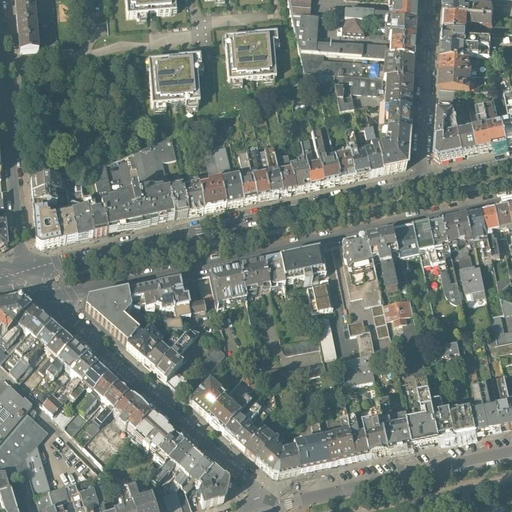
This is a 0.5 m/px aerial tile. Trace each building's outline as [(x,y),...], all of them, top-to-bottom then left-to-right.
[(17,22),(19,53),(37,52),(33,0),(14,0),(16,10),(17,22)] [(175,0),(127,0),(130,20),(177,14),(175,0)] [(288,0),(292,20),(310,21),(310,0),(333,0),(333,3),(346,3),(346,0),(288,0)] [(446,0),(445,15),(445,18),(493,22),(494,12),(470,11),(470,0),(446,0)] [(72,18),(71,1),(59,1),(60,18),(72,18)] [(351,16),(346,16),(345,23),(365,24),(378,25),(415,27),(415,24),(416,7),(396,5),(393,5),(392,17),(373,17),(370,14),(353,13),(351,16)] [(315,9),(314,21),(318,22),(345,23),(346,16),(346,11),(315,9)] [(445,22),(444,34),(474,36),(475,30),(493,31),(493,22),(445,18),(445,22)] [(384,61),(412,62),(413,49),(414,41),(390,40),(389,49),(317,45),(318,22),(314,21),(310,21),(292,20),(300,56),(324,57),(384,61)] [(365,24),(345,23),(344,37),(364,38),(365,24)] [(415,27),(378,25),(378,33),(390,34),(390,40),(414,41),(415,29),(415,27)] [(271,34),(225,38),(229,82),(275,78),(271,34)] [(443,45),(443,49),(491,52),(491,45),(478,44),(478,36),(474,36),(444,34),(443,45)] [(442,63),(465,64),(465,59),(496,61),(496,52),(491,52),(443,49),(443,51),(442,63)] [(324,57),(300,56),(304,77),(382,82),(383,82),(383,78),(378,78),(379,68),(323,65),(324,57)] [(197,59),(148,63),(152,110),(201,106),(197,59)] [(383,82),(386,83),(410,84),(412,65),(412,62),(384,61),(383,78),(383,82)] [(441,78),(471,79),(472,74),(478,75),(479,65),(465,64),(442,63),(441,72),(441,78)] [(382,82),(304,77),(307,91),(333,86),(336,101),(342,100),(342,97),(376,98),(377,92),(381,92),(382,82)] [(441,83),(440,93),(453,93),(470,95),(471,79),(441,78),(441,83)] [(386,83),(385,112),(409,113),(410,98),(410,84),(386,83)] [(440,93),(439,106),(452,107),(453,93),(440,93)] [(353,112),(354,112),(352,99),(343,102),(342,100),(336,101),(340,115),(353,112)] [(511,101),(505,104),(508,118),(511,127),(503,128),(508,149),(511,147),(511,101)] [(364,132),(368,132),(363,110),(354,112),(353,112),(358,134),(364,132)] [(383,111),(381,134),(407,136),(408,124),(409,113),(385,112),(383,111)] [(485,112),(493,152),(495,151),(508,149),(503,128),(498,129),(496,132),(494,125),(497,124),(494,111),(485,112)] [(474,135),(479,155),(492,152),(493,152),(485,112),(476,114),(479,126),(483,130),(483,133),(479,131),(474,131),(474,135)] [(452,131),(454,139),(460,138),(455,118),(455,115),(439,114),(437,137),(437,142),(450,140),(450,137),(446,137),(447,133),(452,131)] [(460,138),(464,158),(466,157),(479,155),(474,135),(466,136),(464,132),(468,132),(464,116),(455,118),(460,138)] [(372,155),(363,157),(368,179),(379,176),(382,176),(377,153),(375,143),(372,134),(372,131),(368,132),(364,132),(368,151),(370,151),(372,155)] [(381,134),(372,134),(375,143),(385,143),(386,146),(390,146),(390,150),(386,151),(377,153),(382,176),(393,173),(405,171),(407,136),(381,134)] [(312,136),(319,166),(323,189),(325,188),(339,185),(333,155),(325,157),(320,135),(312,136)] [(345,139),(348,156),(354,182),(356,181),(368,179),(363,157),(355,159),(355,155),(357,153),(353,137),(345,139)] [(450,140),(437,142),(436,159),(438,161),(440,163),(452,160),(464,158),(460,138),(454,139),(450,140)] [(93,173),(101,210),(119,206),(119,202),(152,194),(153,198),(169,194),(163,166),(176,162),(172,140),(133,156),(134,160),(131,163),(133,171),(137,171),(141,185),(135,187),(136,189),(112,196),(106,168),(93,173)] [(301,147),(305,166),(310,191),(312,191),(323,189),(319,166),(313,167),(309,146),(301,147)] [(252,157),(246,159),(256,204),(259,203),(269,201),(265,180),(259,151),(251,152),(250,153),(252,157)] [(225,153),(214,155),(220,184),(226,210),(241,207),(244,206),(239,186),(239,182),(231,183),(225,153)] [(273,179),(265,180),(269,201),(279,199),(282,198),(278,178),(273,154),(265,156),(270,174),(271,175),(273,179)] [(340,154),(333,155),(339,185),(351,182),(354,182),(348,156),(341,157),(340,154)] [(210,181),(214,185),(220,184),(214,155),(205,157),(210,181)] [(284,177),(278,178),(282,198),(292,196),(295,195),(290,172),(286,156),(279,158),(284,177)] [(247,185),(239,186),(244,206),(254,204),(256,204),(246,159),(240,159),(241,166),(243,176),(244,181),(246,181),(247,185)] [(298,170),(290,172),(295,195),(305,193),(310,191),(305,166),(298,167),(298,170)] [(30,172),(31,182),(43,181),(42,171),(30,172)] [(43,181),(31,182),(32,186),(32,196),(55,194),(66,193),(65,180),(43,181)] [(206,181),(197,182),(204,215),(223,211),(226,210),(220,184),(214,185),(213,187),(208,187),(206,181)] [(191,193),(183,194),(188,218),(202,215),(204,215),(197,182),(189,184),(191,193)] [(183,191),(169,194),(175,221),(182,220),(188,218),(183,194),(183,191)] [(55,194),(32,196),(33,206),(50,205),(56,205),(55,194)] [(102,215),(107,236),(132,231),(147,228),(175,221),(169,194),(153,198),(152,194),(119,202),(119,206),(101,210),(102,215)] [(85,206),(93,239),(96,239),(107,236),(102,215),(94,217),(93,213),(95,211),(92,199),(84,202),(85,206)] [(70,212),(76,243),(79,242),(91,240),(93,239),(85,206),(80,208),(75,204),(69,206),(70,212)] [(50,205),(33,206),(36,245),(39,248),(42,250),(57,247),(59,247),(53,220),(50,205)] [(62,220),(53,220),(59,247),(61,246),(76,243),(70,212),(60,214),(62,220)] [(511,217),(511,212),(507,213),(498,215),(504,242),(509,241),(511,253),(511,217)] [(504,242),(498,215),(486,218),(483,218),(493,263),(501,262),(497,245),(504,242)] [(493,263),(483,218),(480,219),(470,221),(475,247),(476,250),(482,249),(486,265),(493,263)] [(475,247),(470,221),(464,222),(445,226),(451,253),(470,248),(475,247)] [(451,253),(445,226),(434,229),(432,229),(440,269),(449,267),(447,258),(452,258),(451,253)] [(440,269),(432,229),(428,230),(416,233),(423,262),(424,272),(440,269)] [(423,262),(416,233),(399,236),(396,236),(402,263),(403,265),(423,262)] [(402,263),(396,236),(393,237),(369,242),(375,267),(382,266),(388,295),(401,292),(395,265),(402,263)] [(375,267),(369,242),(355,245),(345,248),(340,248),(351,303),(364,300),(366,309),(383,305),(375,267)] [(470,248),(451,253),(452,258),(453,265),(460,263),(468,298),(485,294),(482,274),(475,275),(470,248)] [(326,277),(321,253),(318,253),(282,261),(279,262),(285,286),(326,277)] [(285,286),(279,262),(277,262),(264,265),(269,291),(270,295),(278,294),(277,289),(285,288),(285,286)] [(269,291),(264,265),(261,265),(239,270),(245,296),(269,291)] [(449,267),(440,269),(445,296),(447,301),(451,306),(455,308),(459,309),(463,308),(458,285),(452,287),(449,267)] [(245,296),(239,270),(215,275),(210,276),(217,309),(246,302),(245,296)] [(499,293),(511,290),(511,281),(498,283),(499,293)] [(183,300),(180,283),(175,284),(157,288),(162,314),(167,332),(184,333),(180,321),(206,314),(203,303),(189,306),(187,299),(183,300)] [(162,314),(157,288),(142,291),(128,294),(132,312),(139,314),(139,311),(144,309),(146,315),(149,316),(162,314)] [(327,288),(306,292),(309,305),(330,300),(327,288)] [(132,312),(128,294),(125,295),(88,302),(87,307),(85,313),(119,342),(127,349),(139,335),(124,322),(132,312)] [(309,305),(312,317),(332,312),(330,300),(309,305)] [(0,333),(5,338),(30,310),(27,308),(23,305),(16,303),(0,306),(0,333)] [(384,310),(388,332),(403,329),(415,326),(411,304),(384,310)] [(390,339),(388,332),(384,310),(383,307),(372,310),(379,341),(390,339)] [(25,337),(40,320),(38,318),(30,312),(30,310),(5,338),(0,343),(0,344),(6,350),(19,336),(19,335),(17,333),(19,331),(25,337)] [(40,320),(25,337),(29,340),(15,356),(21,362),(21,361),(50,329),(49,327),(43,322),(40,320)] [(324,363),(336,361),(331,320),(318,321),(324,363)] [(422,356),(415,326),(403,329),(415,381),(426,378),(422,356)] [(38,355),(42,358),(46,354),(60,338),(51,330),(50,329),(21,361),(27,367),(28,366),(38,355)] [(19,336),(6,350),(10,354),(25,337),(19,331),(17,333),(19,335),(19,336)] [(144,340),(139,335),(127,349),(141,362),(145,365),(161,345),(150,333),(144,340)] [(178,345),(154,373),(155,375),(166,384),(177,372),(186,361),(181,357),(199,335),(189,333),(178,345)] [(372,334),(367,335),(358,337),(362,359),(364,368),(373,366),(377,365),(375,354),(372,334)] [(25,337),(10,354),(0,364),(0,365),(9,375),(21,362),(15,356),(29,340),(25,337)] [(51,361),(50,362),(54,366),(71,347),(69,345),(60,338),(46,354),(52,360),(51,361)] [(281,369),(320,363),(316,339),(281,345),(283,359),(280,359),(281,369)] [(161,345),(145,365),(152,371),(154,373),(178,345),(173,340),(167,347),(161,345)] [(54,366),(46,375),(53,381),(53,380),(62,370),(64,371),(62,373),(67,377),(69,375),(70,377),(85,360),(72,348),(71,347),(54,366)] [(217,348),(196,372),(208,378),(226,356),(217,348)] [(461,348),(448,349),(448,359),(462,358),(461,348)] [(393,350),(375,354),(377,365),(395,361),(393,350)] [(364,368),(362,359),(337,364),(340,372),(364,368)] [(38,372),(44,377),(46,375),(54,366),(50,362),(48,360),(38,372)] [(42,408),(52,418),(61,408),(96,369),(94,367),(86,361),(85,360),(70,377),(77,382),(75,384),(73,383),(66,391),(61,386),(61,387),(42,408)] [(19,385),(32,370),(28,366),(27,367),(21,361),(21,362),(9,375),(19,385)] [(344,390),(364,387),(376,384),(373,366),(364,368),(340,372),(344,390)] [(96,369),(61,408),(67,413),(68,413),(84,395),(84,393),(83,393),(85,390),(92,396),(107,379),(99,372),(96,369)] [(177,372),(166,384),(177,393),(188,382),(177,372)] [(28,395),(42,408),(61,387),(53,380),(53,381),(46,375),(44,377),(28,395)] [(77,413),(83,418),(96,403),(96,402),(95,401),(97,399),(102,404),(117,388),(115,386),(107,379),(92,396),(77,413)] [(3,380),(0,383),(0,399),(11,387),(3,380)] [(195,399),(190,405),(208,419),(225,399),(216,391),(218,388),(211,382),(195,399)] [(434,406),(427,382),(417,384),(423,416),(409,420),(414,450),(439,444),(442,444),(434,406)] [(498,406),(504,431),(511,428),(511,410),(511,405),(506,384),(498,386),(502,404),(498,406)] [(472,411),(477,436),(488,434),(490,434),(481,390),(481,386),(473,388),(478,409),(472,411)] [(11,387),(0,399),(0,475),(4,475),(27,475),(35,501),(48,496),(51,495),(36,447),(46,436),(31,423),(34,416),(36,412),(11,387)] [(112,416),(128,398),(118,389),(117,388),(102,404),(100,407),(105,412),(93,426),(98,431),(110,418),(112,416)] [(481,390),(490,434),(493,433),(504,431),(498,406),(492,407),(488,388),(481,390)] [(225,399),(208,419),(223,432),(225,434),(248,406),(254,399),(248,394),(242,402),(231,392),(225,399)] [(128,398),(112,416),(120,423),(118,424),(117,425),(123,430),(124,430),(126,428),(134,436),(150,417),(135,404),(128,398)] [(382,413),(391,455),(395,454),(414,450),(409,420),(408,416),(394,419),(390,401),(380,403),(382,413)] [(434,406),(442,444),(445,443),(457,441),(452,416),(449,404),(434,406)] [(248,406),(225,434),(234,442),(235,443),(261,413),(248,406)] [(52,418),(63,429),(70,421),(73,418),(68,413),(67,413),(61,408),(52,418)] [(452,416),(457,441),(474,437),(477,436),(472,411),(452,416)] [(261,413),(235,443),(236,444),(246,453),(261,434),(257,430),(267,419),(261,413)] [(367,438),(372,459),(386,457),(391,455),(382,413),(372,416),(373,420),(363,422),(367,438)] [(150,417),(134,436),(144,444),(141,447),(148,453),(150,450),(157,456),(173,437),(158,424),(150,417)] [(349,419),(358,462),(361,461),(372,459),(367,438),(362,439),(357,417),(349,419)] [(82,449),(104,470),(132,438),(124,430),(123,430),(117,425),(118,424),(110,418),(98,431),(82,449)] [(344,436),(340,437),(323,440),(329,468),(345,464),(358,462),(349,419),(341,420),(344,436)] [(63,429),(72,438),(79,430),(70,421),(63,429)] [(294,451),(300,474),(319,470),(329,468),(323,440),(319,423),(311,425),(314,442),(293,446),(294,451)] [(261,434),(246,453),(255,461),(257,462),(275,442),(263,431),(261,434)] [(153,460),(163,469),(183,446),(174,439),(173,437),(157,456),(153,460)] [(275,442),(257,462),(259,464),(275,478),(300,474),(294,451),(282,454),(279,451),(284,444),(279,438),(275,442)] [(171,473),(174,476),(193,455),(185,448),(183,446),(163,469),(145,488),(147,493),(148,496),(167,475),(168,476),(171,473)] [(169,488),(176,494),(203,463),(201,462),(193,455),(174,476),(178,480),(177,482),(176,481),(175,481),(169,488)] [(175,495),(180,511),(190,511),(185,496),(193,486),(197,489),(212,472),(204,465),(203,463),(176,494),(175,495)] [(121,483),(110,472),(103,480),(117,494),(126,492),(130,487),(123,480),(121,483)] [(199,500),(202,510),(223,503),(227,485),(212,472),(197,489),(200,492),(197,496),(199,500)] [(4,475),(0,476),(0,496),(10,493),(4,475)] [(130,487),(126,492),(132,511),(153,511),(150,501),(148,496),(147,493),(135,497),(131,485),(130,487)] [(51,495),(48,496),(53,511),(66,507),(67,511),(73,511),(70,501),(78,499),(75,488),(51,495)] [(99,492),(91,495),(97,511),(96,511),(102,511),(102,510),(105,509),(99,492)] [(132,511),(126,492),(117,494),(122,511),(132,511)] [(15,511),(10,493),(0,496),(0,502),(2,511),(15,511)] [(91,495),(78,499),(82,511),(96,511),(97,511),(91,495)] [(180,511),(175,495),(163,499),(162,497),(150,501),(153,511),(180,511)] [(35,501),(38,511),(52,511),(53,511),(48,496),(35,501)] [(82,511),(78,499),(70,501),(73,511),(82,511)]
